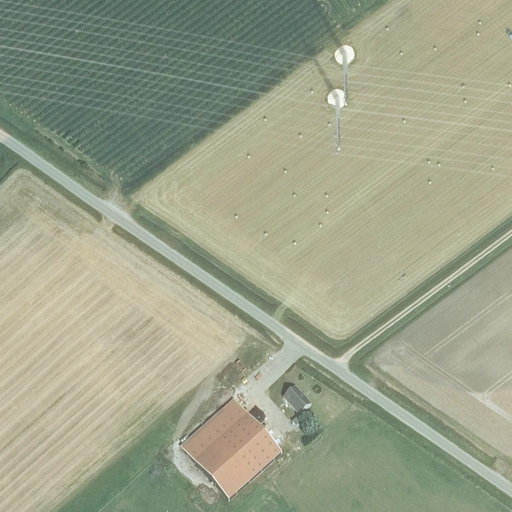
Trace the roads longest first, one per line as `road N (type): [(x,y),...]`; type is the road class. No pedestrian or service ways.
road 1 (unclassified): [(511,493),(0,137)]
road 2 (track): [(326,364),(511,228)]
